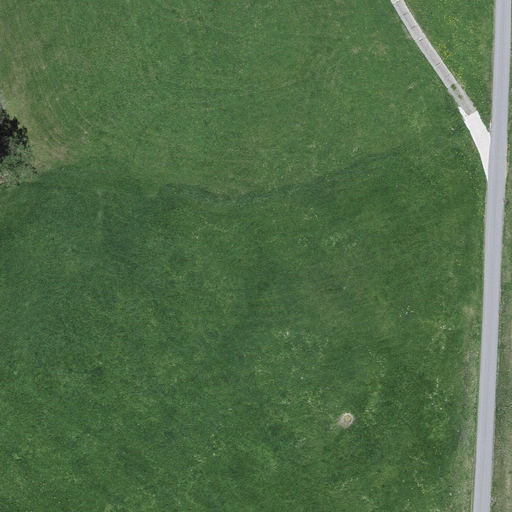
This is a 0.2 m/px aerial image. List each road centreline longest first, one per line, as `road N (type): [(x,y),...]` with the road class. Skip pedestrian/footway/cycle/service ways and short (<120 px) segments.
road 1 (unclassified): [(500,0),(484,511)]
road 2 (track): [(497,180),(463,99),(393,0)]
